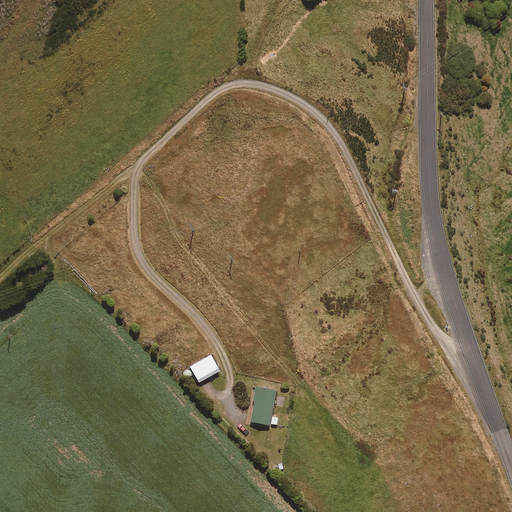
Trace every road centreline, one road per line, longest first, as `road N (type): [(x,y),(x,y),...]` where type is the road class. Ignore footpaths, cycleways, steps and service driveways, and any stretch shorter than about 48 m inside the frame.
road 1 (track): [(0,285),(208,96),(230,88),(307,110),(335,140),(446,348),(474,362)]
road 2 (secondary): [(511,464),(432,216),(426,0)]
